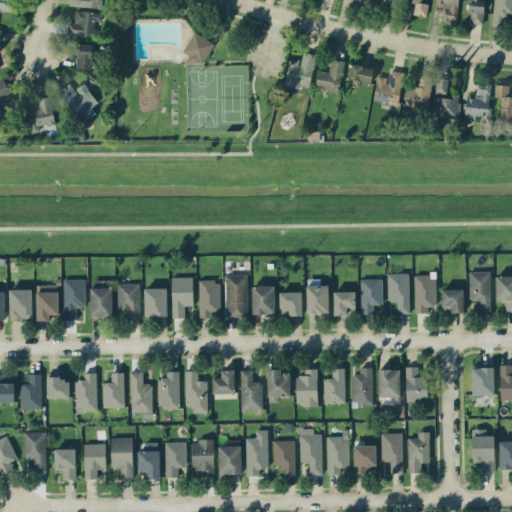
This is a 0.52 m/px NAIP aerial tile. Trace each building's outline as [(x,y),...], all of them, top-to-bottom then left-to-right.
[(0,0),(0,9),(18,10),(18,0),(0,0)] [(69,0),(69,4),(101,8),(101,0),(69,0)] [(380,0),(380,8),(397,8),(397,0),(380,0)] [(429,3),(421,1),(421,0),(404,0),(415,2),(412,13),(426,16),(429,3)] [(454,21),(456,0),(435,0),(435,6),(443,7),(442,19),(454,21)] [(484,24),(485,0),(468,0),(467,23),(484,24)] [(511,0),(493,0),(493,24),(507,25),(508,14),(511,14),(511,0)] [(96,36),(96,22),(102,22),(102,11),(75,10),(74,21),(67,21),(67,35),(96,36)] [(189,54),(187,58),(201,66),(215,43),(194,31),(182,51),(189,54)] [(93,44),(78,43),(76,67),(91,68),(93,44)] [(317,54),(303,51),(301,58),(290,56),(285,80),(310,85),(317,54)] [(318,69),(315,87),(339,92),(345,60),(331,58),(329,71),(318,69)] [(373,67),(351,64),(349,79),(371,83),(373,67)] [(404,71),(389,69),(388,77),(377,76),(373,99),(398,103),(404,71)] [(418,85),(406,85),(405,106),(429,107),(430,75),(418,74),(418,85)] [(448,78),(436,77),(435,92),(447,93),(448,78)] [(0,115),(13,102),(6,95),(12,88),(1,78),(0,79),(0,115)] [(84,82),(75,89),(70,82),(58,91),(80,123),(95,112),(91,106),(98,101),(84,82)] [(465,117),(490,118),(492,83),(476,82),(476,95),(466,94),(465,117)] [(495,97),(500,97),(499,121),(511,121),(511,95),(508,96),(508,84),(495,84),(495,97)] [(38,97),(39,103),(26,105),(31,132),(40,130),(39,126),(55,123),(50,95),(38,97)] [(436,95),(435,116),(459,118),(460,96),(436,95)] [(491,310),(490,270),(468,271),(469,299),(479,299),(479,311),(491,310)] [(409,272),(387,273),(388,300),(396,300),(397,312),(410,312),(409,272)] [(226,273),(226,316),(248,315),(247,273),(226,273)] [(436,275),(415,275),(415,312),(427,312),(427,305),(436,305),(436,275)] [(511,275),(496,275),(496,299),(505,299),(505,310),(511,310),(511,275)] [(193,305),(193,276),(171,277),(172,317),(185,317),(185,305),(193,305)] [(77,306),(86,306),(85,278),(63,278),(64,319),(77,318),(77,306)] [(361,314),(373,314),(373,304),(383,303),(382,278),(361,278),(361,314)] [(113,280),(91,279),(90,317),(112,318),(113,280)] [(198,280),(199,315),(220,314),(220,279),(198,280)] [(320,281),(307,281),(307,312),(329,313),(329,285),(320,285),(320,281)] [(139,282),(118,283),(118,308),(127,308),(127,317),(140,317),(139,282)] [(37,319),(58,319),(59,284),(37,284),(37,319)] [(275,312),(274,285),(252,286),(253,313),(275,312)] [(167,315),(167,287),(145,287),(144,315),(167,315)] [(33,289),(10,288),(9,318),(32,319),(33,289)] [(464,288),(441,289),(442,312),(464,311),(464,288)] [(355,290),(334,291),(334,313),(356,312),(355,290)] [(302,314),(301,291),(279,291),(280,315),(302,314)] [(511,363),(500,364),(501,399),(511,399),(511,405),(511,404),(511,363)] [(418,365),(405,366),(406,401),(428,400),(427,375),(419,375),(418,365)] [(352,403),(373,403),(372,366),(360,367),(360,374),(351,374),(352,403)] [(345,402),(344,367),(332,367),(332,377),(323,378),(324,402),(345,402)] [(494,394),(494,367),(472,367),(472,394),(494,394)] [(241,409),(262,409),(262,381),(253,381),(253,368),(240,369),(241,409)] [(290,372),(281,372),(281,368),(268,368),(268,402),(278,401),(278,396),(290,395),(290,372)] [(318,368),(304,368),(304,375),(296,375),(296,405),(317,405),(318,368)] [(400,368),(378,368),(378,396),(400,396),(400,368)] [(213,393),(235,393),(235,369),(221,369),(221,376),(213,377),(213,393)] [(179,370),(167,371),(167,377),(158,377),(158,407),(180,407),(179,370)] [(207,412),(207,380),(198,379),(198,370),(186,370),(185,405),(193,405),(193,411),(207,412)] [(103,407),(124,406),(124,371),(111,371),(111,381),(102,381),(103,407)] [(153,411),(152,383),(143,383),(143,371),(130,371),(131,411),(153,411)] [(97,410),(96,372),(84,372),(84,379),(75,379),(76,411),(97,410)] [(41,373),(28,373),(29,383),(20,384),(21,408),(42,407),(41,373)] [(0,402),(14,402),(14,375),(0,375),(0,402)] [(47,397),(69,397),(69,377),(47,377),(47,397)] [(322,474),(322,433),(314,433),(314,427),(299,427),(299,462),(310,462),(310,474),(322,474)] [(495,470),(494,434),(487,435),(487,428),(472,428),(473,462),(482,461),(482,471),(495,470)] [(247,475),(259,474),(259,467),(268,467),(267,429),(256,429),(256,436),(246,437),(247,475)] [(46,471),(46,431),(24,431),(24,459),(34,459),(34,471),(46,471)] [(429,431),(417,431),(417,437),(408,437),(409,472),(421,471),(420,461),(430,461),(429,431)] [(390,472),(403,472),(402,432),(381,432),(381,460),(390,460),(390,472)] [(0,437),(0,471),(1,475),(14,470),(10,460),(17,457),(7,434),(0,437)] [(327,436),(328,473),(339,473),(339,466),(348,466),(347,435),(327,436)] [(132,436),(111,437),(111,466),(120,465),(120,477),(133,477),(132,436)] [(214,439),(193,439),(193,475),(213,475),(214,439)] [(295,474),(295,440),(274,439),(273,464),(283,464),(283,474),(295,474)] [(511,439),(499,440),(500,468),(511,467),(511,439)] [(160,477),(159,441),(146,441),(146,450),(138,450),(138,471),(146,471),(146,477),(160,477)] [(186,441),(165,441),(166,476),(178,476),(178,467),(187,466),(186,441)] [(85,477),(97,477),(97,468),(106,468),(105,442),(84,443),(85,477)] [(376,465),(376,444),(354,444),(354,473),(367,473),(367,465),(376,465)] [(241,445),(218,445),(219,473),(241,473),(241,445)] [(75,447),(54,448),(55,469),(63,469),(63,479),(76,478),(75,447)]
